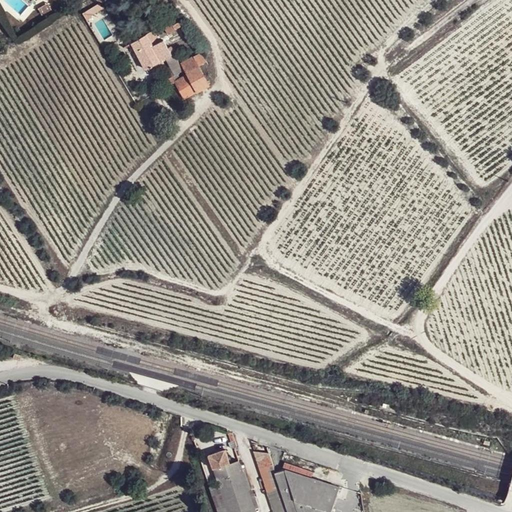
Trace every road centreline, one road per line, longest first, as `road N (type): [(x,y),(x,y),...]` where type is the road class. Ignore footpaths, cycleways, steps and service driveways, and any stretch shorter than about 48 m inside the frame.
road 1 (track): [(511,398),(412,330),(274,268),(261,244),(379,72),(473,0)]
road 2 (residential): [(493,511),(64,374),(0,380)]
road 3 (track): [(43,300),(60,324),(338,402)]
road 4 (track): [(0,288),(43,300),(66,287),(117,197),(208,96)]
road 5 (track): [(412,330),(511,186)]
